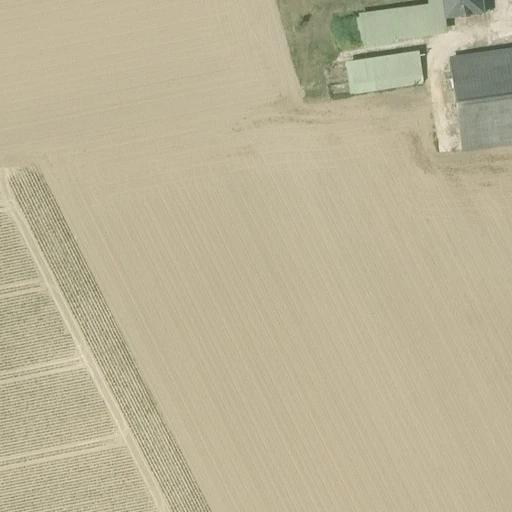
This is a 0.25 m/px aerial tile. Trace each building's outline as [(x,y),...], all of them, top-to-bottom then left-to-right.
[(447,36),(444,21),(441,0),(438,0),(427,2),(427,6),(357,15),(362,51),(396,47),(395,42),(447,36)] [(441,0),(444,21),(483,15),(480,0),(441,0)] [(511,52),(450,61),(462,151),(511,144),(511,52)] [(344,63),(349,97),(422,87),(417,53),(344,63)] [(511,170),(477,175),(481,208),(511,204),(511,170)]
